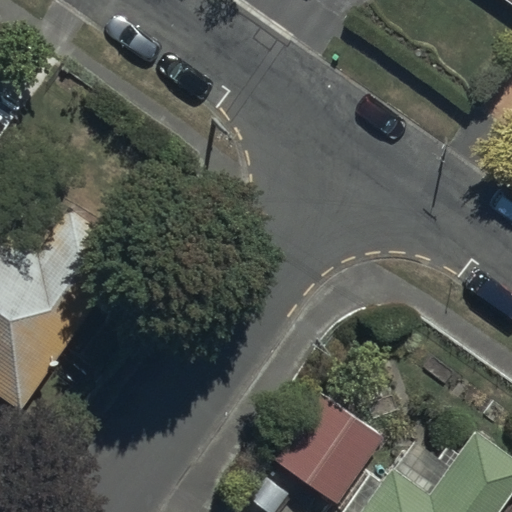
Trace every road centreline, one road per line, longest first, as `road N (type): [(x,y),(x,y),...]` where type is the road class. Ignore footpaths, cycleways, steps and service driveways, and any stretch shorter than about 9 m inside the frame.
road 1 (residential): [(368,150),(105,511)]
road 2 (residential): [(153,0),(368,150)]
road 3 (residential): [(368,150),(511,251)]
